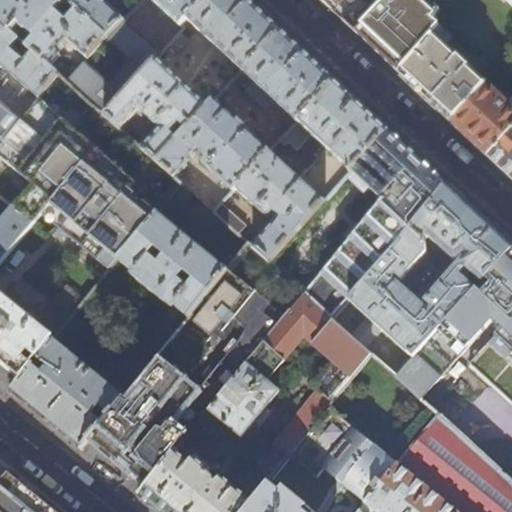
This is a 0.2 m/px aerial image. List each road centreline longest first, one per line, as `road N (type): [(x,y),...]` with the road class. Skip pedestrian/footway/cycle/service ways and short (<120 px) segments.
road 1 (residential): [(511,214),(281,0)]
road 2 (residential): [(113,511),(0,418)]
